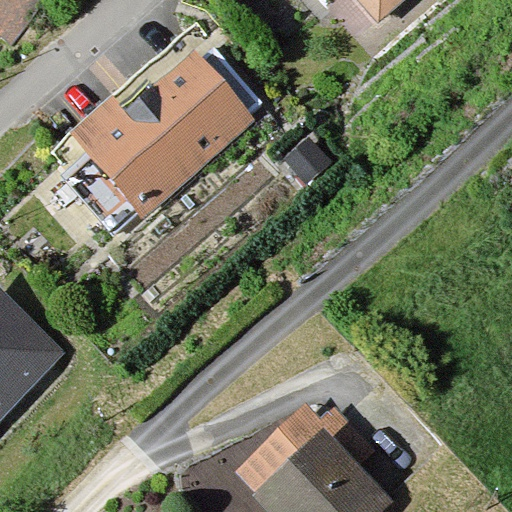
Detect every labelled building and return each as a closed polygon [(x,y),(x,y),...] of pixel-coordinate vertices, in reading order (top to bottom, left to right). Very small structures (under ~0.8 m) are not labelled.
[(0,0),(0,35),(13,43),(45,0),(0,0)] [(357,0),(378,25),(405,0),(357,0)] [(258,124),(190,45),(57,158),(77,181),(70,187),(112,237),(136,216),(142,223),(258,124)] [(332,162),(311,137),(285,158),(307,184),(332,162)] [(0,416),(60,355),(0,296),(0,416)] [(324,424),(306,405),(239,471),(268,501),(261,508),(265,511),(397,511),(401,508),(364,470),(378,456),(336,413),(324,424)]
